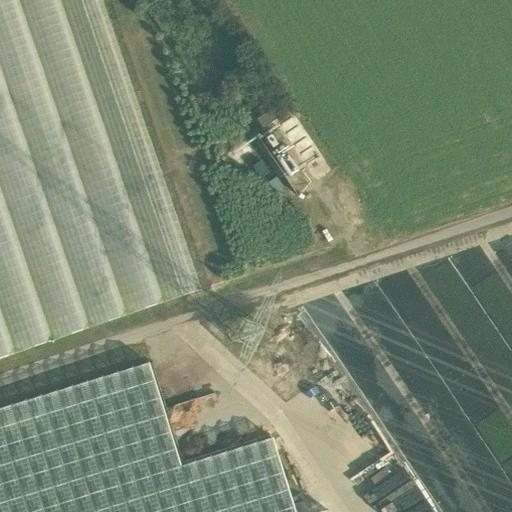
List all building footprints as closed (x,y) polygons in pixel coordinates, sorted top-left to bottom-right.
[(0,0),(0,355),(200,289),(102,0),(0,0)] [(274,107),(255,120),(261,130),(281,117),(274,107)] [(318,159),(291,119),(281,126),(308,166),(318,159)] [(271,132),(261,139),(288,179),(298,173),(271,132)] [(0,511),(293,511),(271,439),(179,467),(147,364),(0,409),(0,511)]
